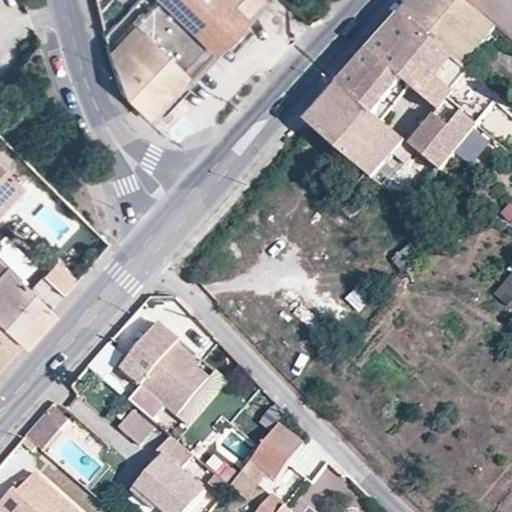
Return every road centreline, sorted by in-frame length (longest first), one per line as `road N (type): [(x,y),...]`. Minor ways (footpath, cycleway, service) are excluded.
road 1 (unclassified): [(147,249),(399,511)]
road 2 (primary): [(369,0),(179,215)]
road 3 (residential): [(65,0),(110,132),(179,215)]
road 4 (primary): [(147,249),(0,413)]
